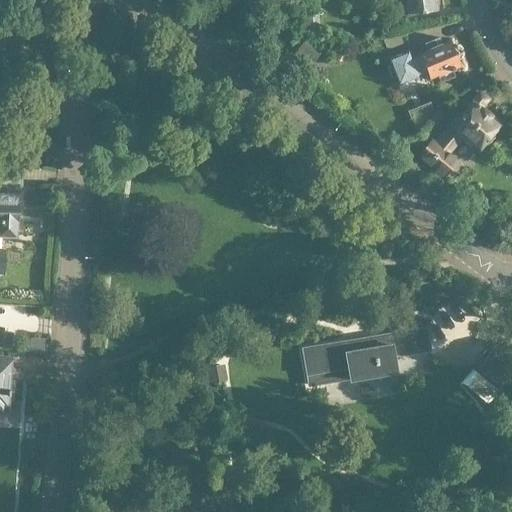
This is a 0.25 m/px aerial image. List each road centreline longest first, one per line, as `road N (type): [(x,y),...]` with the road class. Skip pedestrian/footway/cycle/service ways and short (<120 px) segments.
road 1 (residential): [(50,511),(69,328),(69,0)]
road 2 (residential): [(511,283),(141,0)]
